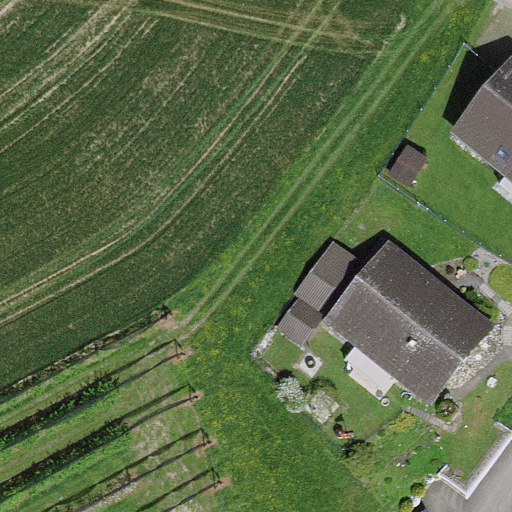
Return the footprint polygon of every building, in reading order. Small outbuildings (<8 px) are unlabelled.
[(511,69),(509,67),(451,136),(503,178),(511,166),(511,69)] [(306,296),(331,314),(367,263),(342,245),(306,296)] [(481,334),(383,254),(326,324),(362,353),(368,346),(393,366),(387,373),(424,403),(481,334)] [(299,341),(315,319),(294,304),(278,326),(299,341)] [(460,500),(508,436),(479,414),(432,478),(460,500)]
